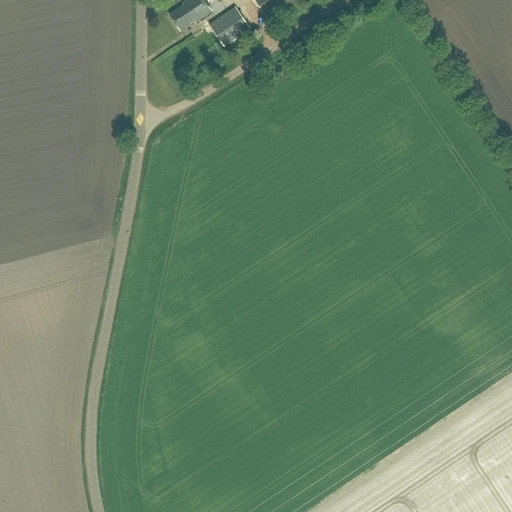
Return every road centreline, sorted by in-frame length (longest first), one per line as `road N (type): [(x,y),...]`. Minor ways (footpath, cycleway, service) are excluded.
road 1 (tertiary): [(100,511),(97,411),(139,120)]
road 2 (unclassified): [(139,120),(160,118),(219,85),(344,0)]
road 3 (tertiary): [(139,120),(141,0)]
